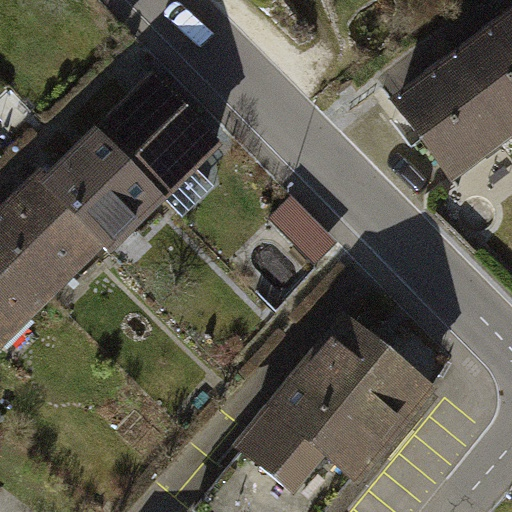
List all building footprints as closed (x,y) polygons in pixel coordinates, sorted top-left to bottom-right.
[(511,30),(509,26),(451,69),(503,137),(511,130),(511,30)] [(451,69),(396,112),(448,179),(503,137),(451,69)] [(159,84),(104,138),(163,198),(218,144),(159,84)] [(104,138),(53,188),(105,240),(112,248),(163,198),(104,138)] [(45,179),(0,222),(0,241),(51,294),(105,240),(53,188),(45,179)] [(296,203),(276,226),(326,269),(346,246),(296,203)] [(0,241),(0,343),(51,294),(0,241)] [(351,326),(198,511),(334,511),(433,393),(379,349),(351,326)]
